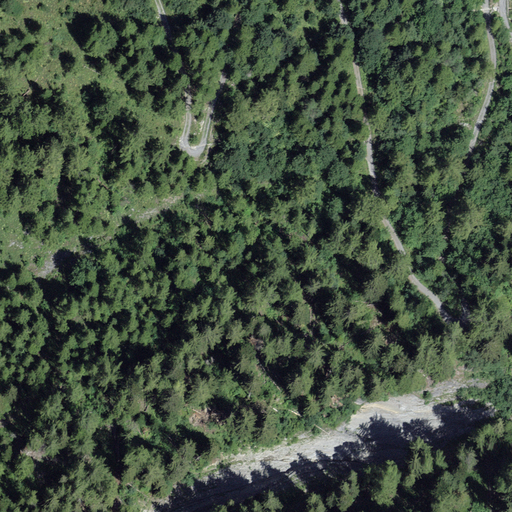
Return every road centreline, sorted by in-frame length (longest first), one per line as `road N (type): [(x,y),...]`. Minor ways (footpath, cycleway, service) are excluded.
road 1 (track): [(337,0),(378,206),(409,278),(457,324),(464,322),(464,303),(442,262),(450,209),(492,83),(482,0)]
road 2 (track): [(157,0),(188,92),(191,156),(203,148),(245,0)]
